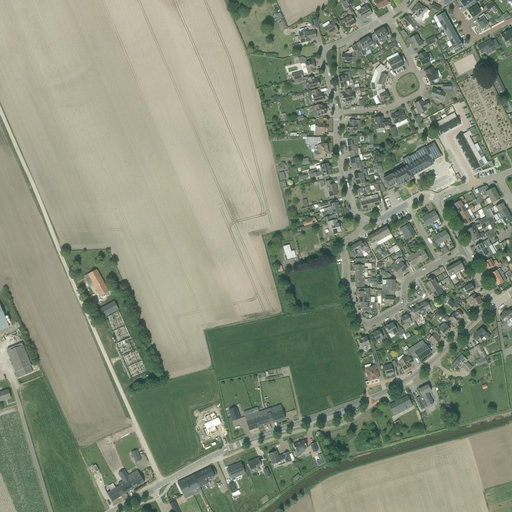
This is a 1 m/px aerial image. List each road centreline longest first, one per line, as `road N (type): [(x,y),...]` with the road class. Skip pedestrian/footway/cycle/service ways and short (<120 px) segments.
road 1 (track): [(0,110),(164,482)]
road 2 (tertiary): [(153,488),(226,449),(395,387),(494,304)]
road 3 (unclassified): [(363,219),(342,249),(356,320),(373,322),(400,307),(409,279),(438,262)]
road 4 (unclassified): [(336,112),(323,51),(386,16)]
